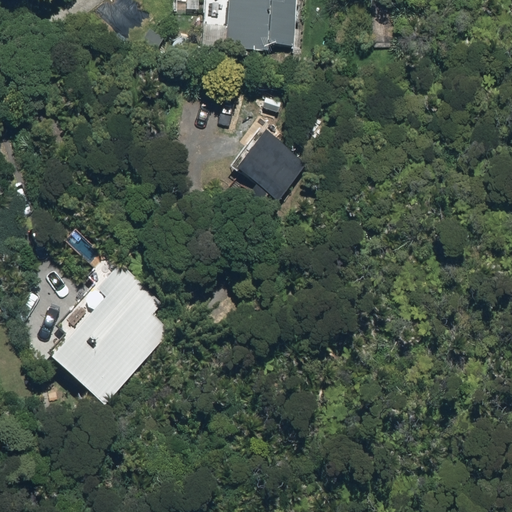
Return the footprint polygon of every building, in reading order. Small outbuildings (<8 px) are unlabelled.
[(223,0),(223,47),(269,48),(269,42),(294,43),(295,0),(223,0)] [(372,50),(396,49),(395,2),(371,2),(372,50)] [(144,41),(158,48),(164,36),(151,29),(144,41)] [(308,163),(263,130),(236,166),(280,200),(308,163)] [(110,404),(171,333),(153,317),(163,305),(119,268),(99,291),(108,298),(57,358),(110,404)]
